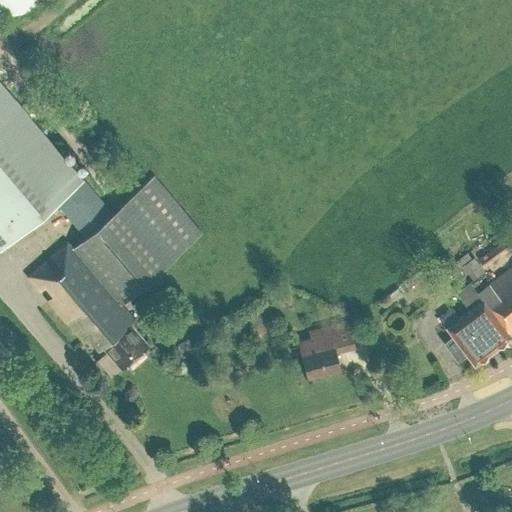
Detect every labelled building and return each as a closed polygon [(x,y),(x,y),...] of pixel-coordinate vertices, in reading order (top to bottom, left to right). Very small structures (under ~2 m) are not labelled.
[(0,0),(0,10),(2,12),(15,13),(27,9),(38,2),(38,0),(0,0)] [(55,202),(84,235),(71,246),(69,243),(28,276),(83,342),(88,338),(97,348),(102,344),(107,350),(97,358),(110,374),(123,363),(127,364),(132,360),(132,356),(147,343),(128,320),(132,317),(119,302),(200,232),(153,175),(111,211),(82,177),(79,180),(57,155),(48,143),(0,87),(0,245),(1,247),(55,202)] [(484,266),(511,245),(511,232),(478,257),(484,266)] [(457,259),(472,278),(484,269),(474,256),(471,258),(466,252),(457,259)] [(511,267),(491,282),(511,310),(511,267)] [(438,314),(439,316),(452,333),(442,340),(456,359),(458,358),(467,352),(473,361),(508,335),(510,334),(509,333),(509,332),(511,329),(511,310),(491,282),(478,292),(471,282),(471,283),(469,280),(467,282),(457,268),(450,274),(460,287),(455,290),(470,310),(460,317),(452,306),(451,305),(438,314)] [(305,376),(339,367),(335,351),(354,346),(347,319),(307,329),(309,337),(297,340),(305,376)]
